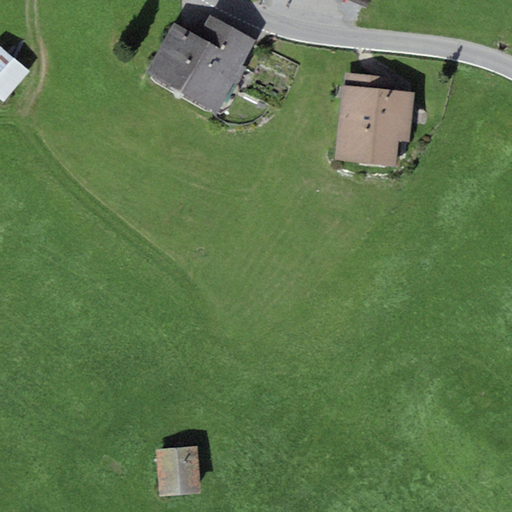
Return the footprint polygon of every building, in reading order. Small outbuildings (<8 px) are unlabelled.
[(346,0),(366,8),(369,0),(346,0)] [(218,112),(255,40),(209,16),(199,36),(173,23),(147,75),(218,112)] [(368,33),(368,25),(352,25),(352,33),(368,33)] [(0,98),(4,102),(30,71),(0,45),(0,98)] [(346,74),(344,86),(378,89),(379,77),(346,74)] [(344,86),(341,86),(334,161),(396,167),(398,141),(409,142),(414,93),(378,89),(344,86)] [(208,500),(204,455),(163,460),(167,504),(208,500)]
